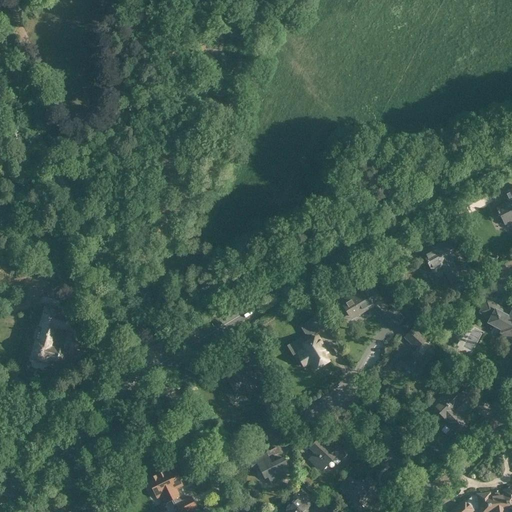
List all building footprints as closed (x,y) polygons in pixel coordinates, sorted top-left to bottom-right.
[(511,189),(504,193),(509,202),(496,208),(498,212),(497,212),(498,215),(499,214),(505,225),(511,220),(511,189)] [(431,270),(441,265),(451,285),(462,279),(452,261),(457,259),(447,241),(432,249),(433,251),(423,256),(431,270)] [(389,312),(379,302),(380,301),(370,285),(363,289),(364,291),(345,302),(354,317),(371,307),(395,329),(405,319),(394,308),(389,312)] [(507,313),(487,301),(481,312),(492,318),(489,323),(503,330),(501,333),(503,334),(502,335),(511,340),(511,339),(511,338),(511,313),(511,315),(507,313)] [(75,319),(57,315),(58,312),(51,310),(51,307),(45,306),(44,307),(39,325),(42,326),(38,340),(38,341),(36,340),(31,358),(45,362),(45,359),(63,364),(65,357),(76,354),(83,331),(74,322),(75,319)] [(310,323),(301,328),(307,337),(315,332),(325,326),(319,315),(309,321),(310,323)] [(411,319),(402,328),(407,332),(415,323),(411,319)] [(417,349),(404,362),(417,374),(433,356),(421,345),(426,340),(413,328),(404,337),(417,349)] [(457,337),(449,335),(441,343),(447,350),(453,344),(455,345),(457,337)] [(305,347),(295,353),(304,366),(310,363),(314,370),(328,361),(324,355),(322,352),(326,350),(317,336),(305,344),(303,345),(305,347)] [(238,397),(259,386),(248,363),(226,375),(237,396),(238,396),(238,397)] [(463,365),(453,375),(462,384),(472,374),(463,365)] [(451,386),(432,406),(455,428),(463,420),(455,411),(466,401),(451,386)] [(277,441),(288,433),(284,427),(279,430),(277,427),(269,432),(273,437),(268,440),(271,443),(276,440),(277,441)] [(314,452),(308,459),(319,469),(325,463),(328,465),(338,454),(343,458),(348,453),(333,440),(327,446),(328,446),(326,449),(316,440),(309,448),(314,452)] [(276,461),(274,457),(284,452),(280,446),(249,462),(252,467),(257,464),(265,478),(268,477),(272,484),(285,478),(281,470),(288,466),(284,457),(276,461)] [(187,511),(197,507),(191,497),(182,501),(179,497),(180,496),(176,489),(183,486),(173,466),(148,479),(157,498),(162,496),(165,503),(172,500),(174,505),(176,504),(179,511),(187,511)] [(369,506),(381,493),(374,486),(376,483),(369,476),(362,483),(359,480),(357,482),(351,476),(339,489),(346,495),(349,492),(359,502),(361,499),(369,506)] [(315,501),(303,487),(293,497),(296,500),(287,509),(289,511),(288,511),(303,511),(315,501)] [(511,490),(504,492),(505,496),(489,498),(489,494),(478,496),(472,497),(471,499),(465,504),(464,502),(453,511),(469,511),(474,508),(479,507),(480,511),(505,511),(511,510),(511,490)]
